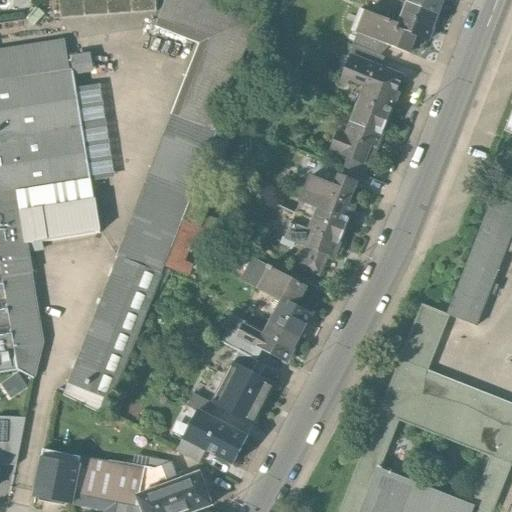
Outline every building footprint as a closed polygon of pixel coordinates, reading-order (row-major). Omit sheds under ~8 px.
[(154,0),(57,0),(59,20),(155,13),(154,0)] [(256,23),(198,0),(166,0),(158,22),(208,41),(178,119),(213,133),(256,23)] [(408,0),(406,6),(439,18),(446,0),(408,0)] [(439,18),(406,6),(400,24),(366,11),(356,37),(380,46),(411,57),(417,40),(430,45),(439,18)] [(208,41),(158,22),(156,29),(199,45),(171,116),(178,119),(208,41)] [(380,46),(356,37),(353,46),(376,55),(380,46)] [(0,265),(18,373),(35,381),(44,345),(28,248),(100,235),(95,203),(23,215),(20,198),(90,186),(74,92),(72,79),(71,72),(68,72),(63,41),(0,51),(0,265)] [(376,55),(353,46),(349,57),(352,58),(381,69),(386,59),(376,55)] [(90,56),(69,59),(71,72),(72,79),(93,75),(90,56)] [(381,69),(352,58),(342,84),(363,92),(356,111),(390,124),(407,79),(381,69)] [(99,87),(74,92),(90,186),(115,182),(99,87)] [(390,124),(356,111),(345,139),(337,136),(329,155),(348,161),(369,170),(371,170),(390,124)] [(213,133),(178,119),(171,116),(117,259),(159,275),(162,268),(179,223),(213,133)] [(348,161),(344,171),(366,179),(369,170),(348,161)] [(366,179),(344,171),(340,181),(358,187),(362,189),(366,179)] [(340,181),(338,179),(335,188),(311,178),(297,214),(314,220),(348,234),(358,209),(350,206),(358,187),(340,181)] [(478,329),(511,239),(511,206),(493,200),(449,318),(478,329)] [(348,234),(314,220),(307,238),(316,241),(311,255),(313,256),(307,271),(321,277),(327,262),(336,265),(348,234)] [(179,223),(162,268),(190,279),(195,265),(184,261),(197,230),(179,223)] [(159,275),(117,259),(67,387),(108,403),(159,275)] [(256,292),(268,269),(252,262),(241,284),(256,292)] [(0,375),(18,373),(0,265),(0,375)] [(280,306),(270,324),(302,341),(313,318),(303,312),(313,292),(268,269),(256,292),(255,294),(280,306)] [(422,308),(361,463),(381,471),(400,424),(490,460),(471,506),(487,511),(495,511),(511,470),(511,406),(429,373),(449,318),(422,308)] [(243,328),(236,341),(262,354),(288,368),(302,341),(270,324),(263,339),(243,328)] [(257,364),(262,354),(236,341),(230,337),(225,347),(238,354),(257,364)] [(238,354),(233,364),(251,374),(257,364),(238,354)] [(251,374),(233,364),(212,405),(254,426),(274,385),(251,374)] [(108,403),(67,387),(63,394),(104,416),(108,403)] [(254,426),(212,405),(193,396),(186,409),(198,415),(247,439),(254,426)] [(247,439),(198,415),(183,445),(204,455),(232,469),(247,439)] [(167,454),(131,435),(125,447),(161,466),(167,454)] [(0,436),(0,466),(12,467),(14,438),(0,436)] [(204,455),(183,445),(178,455),(199,465),(204,455)] [(140,511),(137,503),(142,471),(83,460),(82,470),(74,507),(100,511),(140,511)] [(82,470),(42,462),(34,502),(74,510),(74,507),(82,470)] [(487,511),(471,506),(381,471),(361,463),(341,511),(487,511)] [(206,511),(212,510),(199,477),(179,485),(171,465),(159,469),(175,511),(206,511)] [(175,511),(159,469),(155,472),(142,471),(137,503),(140,511),(175,511)]
